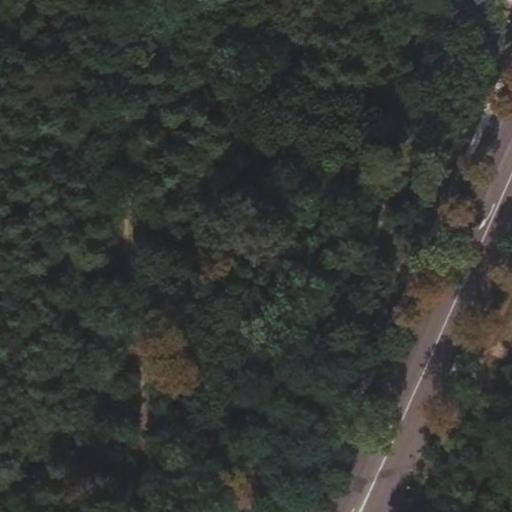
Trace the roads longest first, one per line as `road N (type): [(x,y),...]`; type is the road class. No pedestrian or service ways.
road 1 (track): [(147,511),(114,0)]
road 2 (secondary): [(358,511),(511,164)]
